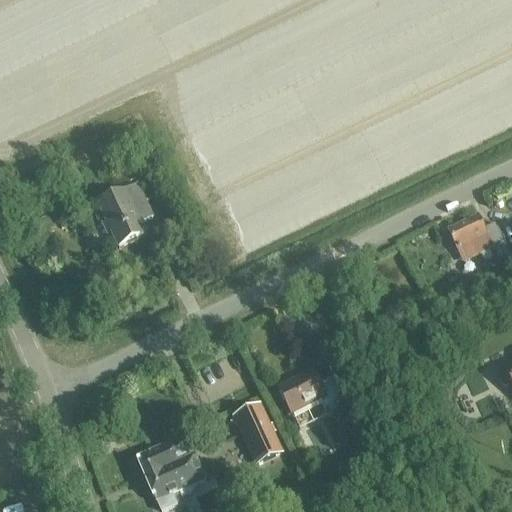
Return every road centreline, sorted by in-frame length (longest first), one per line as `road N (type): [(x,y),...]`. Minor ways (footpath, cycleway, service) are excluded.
road 1 (residential): [(45,396),(511,170)]
road 2 (residential): [(85,511),(45,396)]
road 3 (residential): [(45,396),(0,283)]
